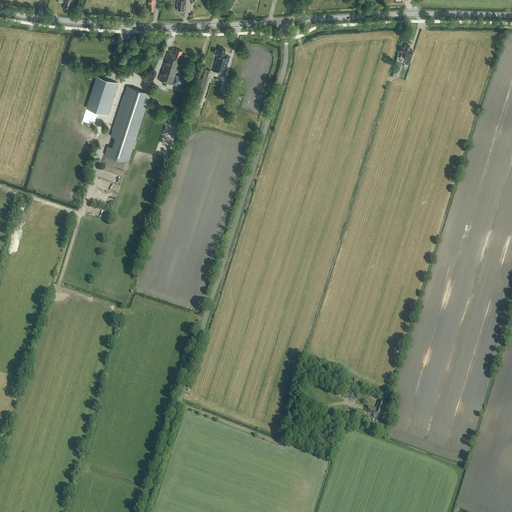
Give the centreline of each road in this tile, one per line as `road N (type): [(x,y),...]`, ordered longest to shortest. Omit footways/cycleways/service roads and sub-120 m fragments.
road 1 (unclassified): [(144,511),(285,63),(286,20)]
road 2 (secondary): [(286,20),(143,26),(0,11)]
road 3 (secondary): [(511,16),(286,20)]
road 4 (track): [(179,404),(280,442),(302,416),(338,403),(360,406)]
